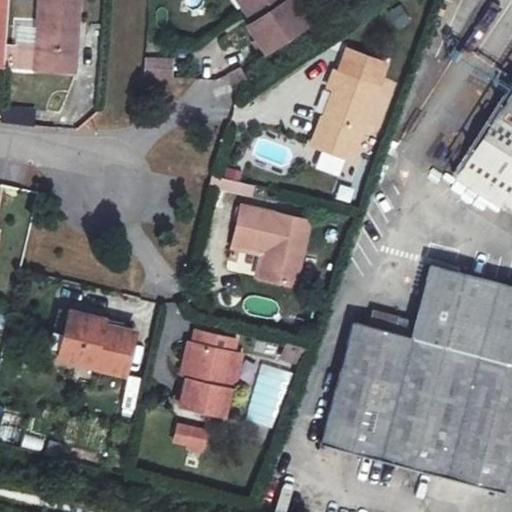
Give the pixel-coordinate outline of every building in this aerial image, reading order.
[(87,38),(88,0),(41,0),(35,85),(77,87),(79,39),(87,38)] [(255,29),(233,0),(231,0),(227,3),(250,33),(255,29)] [(306,33),(281,0),(233,0),(255,29),(250,33),(245,36),(265,64),(306,33)] [(445,73),(493,96),(504,74),(456,50),(445,73)] [(143,57),(142,78),(172,79),(172,57),(143,57)] [(318,157),(352,168),(376,93),(332,80),(326,97),(332,99),(323,127),(327,129),(318,157)] [(248,95),(241,82),(229,88),(237,102),(248,95)] [(511,83),(459,168),(511,202),(511,83)] [(40,120),(8,118),(7,134),(39,138),(40,120)] [(323,127),(321,127),(311,155),(318,157),(327,129),(323,127)] [(239,190),(216,184),(213,195),(237,200),(239,190)] [(256,194),(239,190),(237,200),(254,204),(256,194)] [(299,298),(315,230),(244,214),(235,254),(270,261),(264,291),(299,298)] [(511,298),(436,281),(420,350),(401,347),(403,337),(382,330),(379,344),(366,343),(336,464),(511,501),(511,298)] [(251,296),(248,310),(269,314),(272,300),(251,296)] [(128,385),(138,338),(106,330),(107,323),(79,317),(66,368),(128,385)] [(232,423),(245,357),(194,345),(188,381),(196,384),(190,414),(232,423)] [(172,424),(170,447),(205,451),(207,427),(172,424)]
